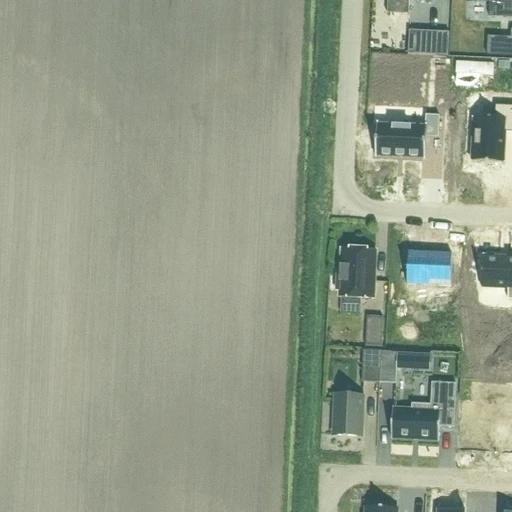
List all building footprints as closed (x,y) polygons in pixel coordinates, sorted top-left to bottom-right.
[(387,0),(387,15),(409,16),(410,2),(433,3),(433,0),(387,0)] [(511,0),(471,0),(471,3),(490,4),(489,19),(511,19),(511,0)] [(488,38),(487,57),(511,57),(511,31),(511,39),(488,38)] [(408,56),(436,57),(437,34),(409,32),(408,56)] [(485,88),(487,73),(496,73),(497,65),(462,62),(460,86),(485,88)] [(474,119),(472,163),(504,164),(505,133),(511,133),(511,108),(496,107),(495,120),(474,119)] [(377,126),(376,159),(377,159),(377,158),(424,161),(426,161),(427,139),(439,140),(440,118),(426,117),(426,129),(378,126),(377,126)] [(337,276),(336,293),(341,293),(340,298),(373,300),(375,252),(343,251),(341,276),(337,276)] [(408,254),(407,286),(451,288),(453,256),(408,254)] [(511,258),(483,257),(482,289),(509,291),(508,302),(511,301),(511,258)] [(383,319),(367,318),(366,348),(381,349),(383,319)] [(364,352),(362,384),(380,385),(381,353),(364,352)] [(381,353),(380,385),(396,385),(398,354),(381,353)] [(454,429),(456,386),(432,385),(431,407),(412,406),(412,412),(393,411),(391,440),(439,442),(440,428),(454,429)] [(363,398),(335,397),(334,437),(362,438),(363,398)]
